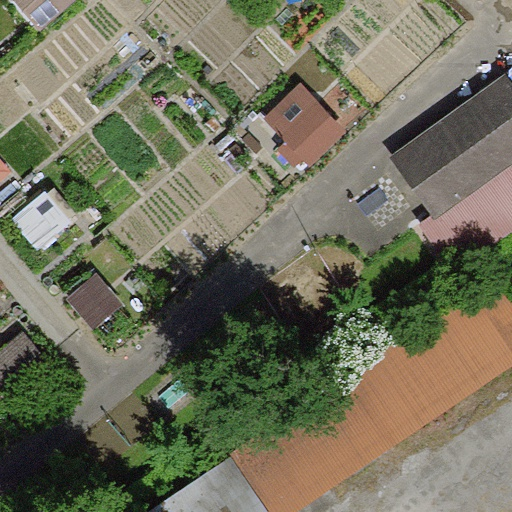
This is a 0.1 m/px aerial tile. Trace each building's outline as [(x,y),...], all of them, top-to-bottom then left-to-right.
[(73,0),(16,0),(40,28),(73,0)] [(309,74),(273,118),(325,160),(361,116),(309,74)] [(511,88),(508,82),(396,162),(437,218),(511,164),(511,88)] [(71,223),(48,195),(21,219),(44,246),(71,223)] [(511,285),(504,274),(156,511),(304,511),(511,373),(511,285)] [(123,305),(100,278),(73,301),(96,328),(123,305)] [(57,372),(27,336),(0,358),(0,382),(18,404),(57,372)]
